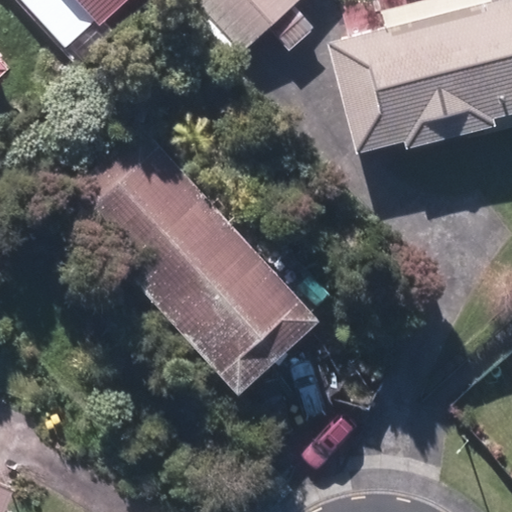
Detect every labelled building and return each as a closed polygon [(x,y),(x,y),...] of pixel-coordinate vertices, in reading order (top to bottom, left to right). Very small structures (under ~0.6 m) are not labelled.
[(90,0),(110,21),(133,0),(90,0)] [(201,0),(247,52),(276,24),(299,48),(318,29),(297,7),(304,0),(201,0)] [(342,44),(369,150),(417,137),(419,146),(508,123),(506,115),(511,113),(511,0),(510,0),(467,11),(463,0),(426,0),(391,10),(396,31),(342,44)] [(0,80),(15,67),(0,51),(0,80)] [(77,200),(257,391),(334,318),(155,127),(77,200)] [(0,511),(29,511),(38,494),(0,477),(0,511)]
